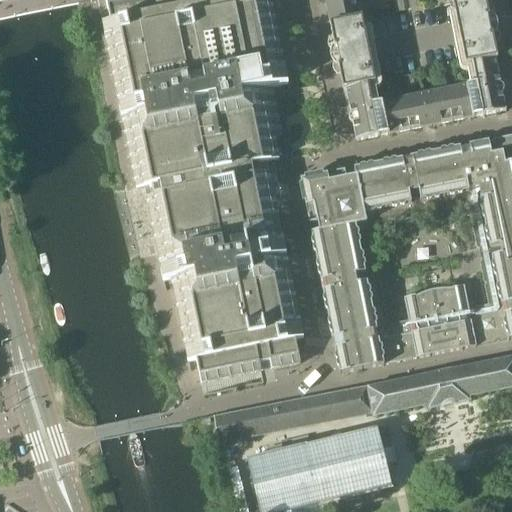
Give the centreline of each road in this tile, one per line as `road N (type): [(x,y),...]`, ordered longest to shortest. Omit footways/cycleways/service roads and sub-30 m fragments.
road 1 (residential): [(328,388),(287,168),(342,156)]
road 2 (residential): [(75,511),(64,443),(21,331)]
road 3 (residential): [(21,331),(42,449),(69,511)]
road 4 (residential): [(328,388),(511,350)]
road 5 (residential): [(342,156),(511,125)]
road 6 (residential): [(342,156),(313,0)]
road 7 (residential): [(189,418),(328,388)]
